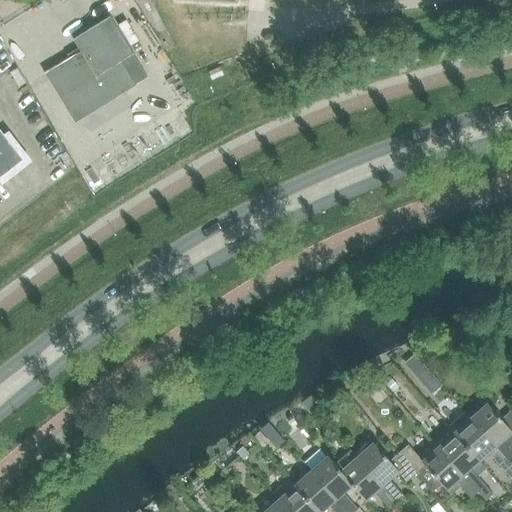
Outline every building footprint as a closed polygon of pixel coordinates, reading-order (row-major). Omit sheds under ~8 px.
[(45,71),(60,95),(75,120),(135,83),(148,75),(110,14),(73,36),(81,49),(45,71)] [(0,180),(4,185),(32,163),(8,133),(4,136),(0,131),(0,180)] [(400,372),(394,377),(400,385),(406,380),(400,372)] [(432,374),(422,383),(432,394),(442,385),(432,374)] [(391,378),(385,384),(391,392),(398,386),(391,378)] [(322,405),(312,394),(302,402),(311,413),(315,410),(322,405)] [(488,403),(471,418),(511,464),(511,463),(511,449),(504,440),(511,432),(511,411),(502,419),(488,403)] [(421,425),(427,420),(420,412),(414,418),(421,425)] [(466,412),(450,426),(480,461),(486,468),(496,459),(511,476),(511,464),(471,418),(466,412)] [(450,426),(434,440),(435,441),(439,446),(479,491),(478,492),(486,501),(493,495),(485,486),(486,485),(478,476),(487,468),(486,468),(480,461),(450,426)] [(278,433),(270,440),(276,448),(284,440),(278,433)] [(374,441),(356,456),(396,503),(405,496),(389,478),(399,470),(408,481),(417,473),(400,453),(391,461),(374,441)] [(410,444),(400,453),(417,473),(434,492),(443,484),(453,495),(462,487),(472,498),(478,492),(479,491),(439,446),(435,441),(420,455),(410,444)] [(244,447),(237,454),(244,461),(251,455),(244,447)] [(350,449),(335,462),(341,469),(340,470),(353,485),(366,500),(375,492),(390,509),(396,503),(356,456),(350,449)] [(328,454),(310,469),(347,511),(355,511),(358,509),(344,492),(353,485),(340,470),(341,469),(335,462),(328,454)] [(347,511),(310,469),(294,484),(318,511),(320,511),(330,504),(336,511),(347,511)] [(288,478),(273,492),(278,498),(290,511),(318,511),(294,484),(288,478)] [(290,511),(278,498),(261,511),(290,511)]
